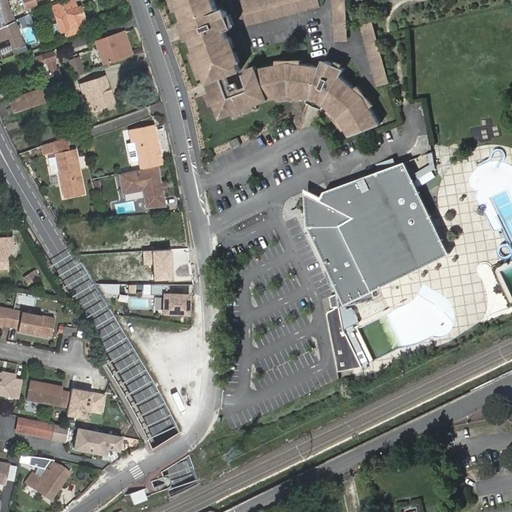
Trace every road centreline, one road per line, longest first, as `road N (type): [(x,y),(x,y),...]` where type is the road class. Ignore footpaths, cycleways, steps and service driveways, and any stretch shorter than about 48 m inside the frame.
road 1 (unclassified): [(139,0),(203,226),(213,317),(209,401),(198,430)]
road 2 (secondary): [(192,511),(167,438),(0,150)]
road 3 (unclassified): [(511,383),(244,511)]
road 4 (residential): [(198,430),(79,511)]
